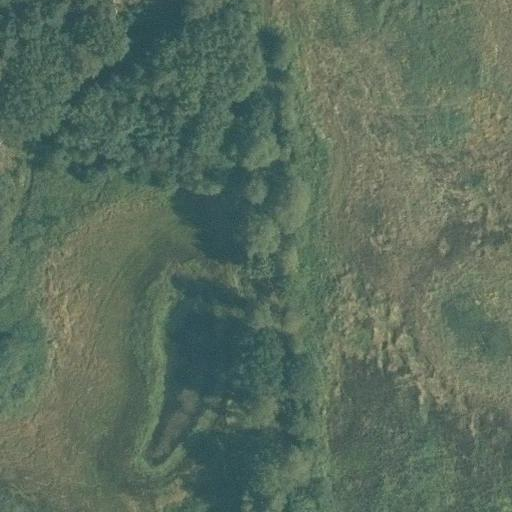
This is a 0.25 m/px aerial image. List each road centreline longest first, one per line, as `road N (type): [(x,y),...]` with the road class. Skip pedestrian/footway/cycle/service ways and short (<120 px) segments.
road 1 (track): [(264,0),(274,511)]
road 2 (track): [(189,0),(30,109)]
